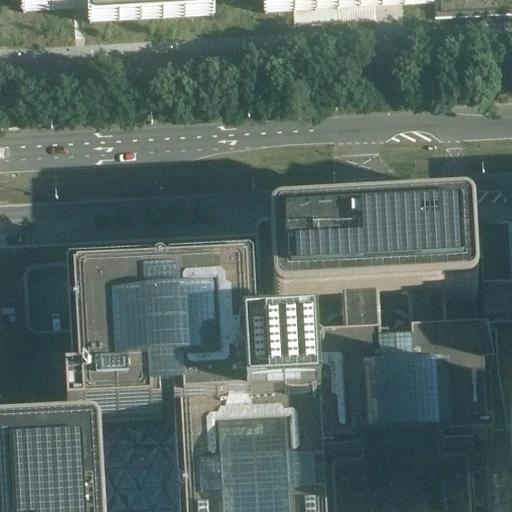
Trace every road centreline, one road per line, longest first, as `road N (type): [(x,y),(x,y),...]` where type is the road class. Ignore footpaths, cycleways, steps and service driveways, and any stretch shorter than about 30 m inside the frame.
road 1 (tertiary): [(378,129),(0,156)]
road 2 (tertiary): [(0,213),(370,193)]
